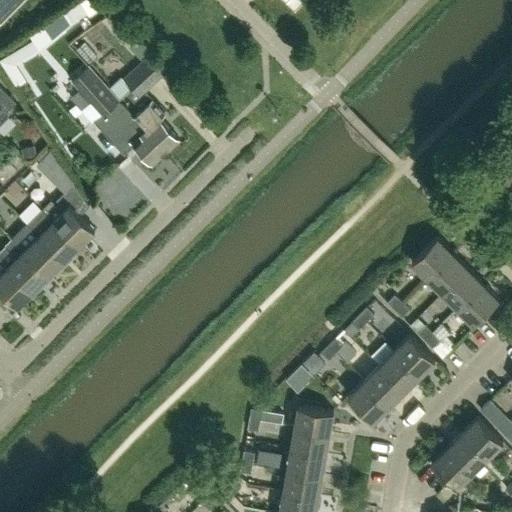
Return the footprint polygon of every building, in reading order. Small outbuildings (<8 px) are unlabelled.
[(0,0),(0,18),(1,19),(20,0),(0,0)] [(304,0),(286,0),(295,9),(304,0)] [(165,112),(153,99),(146,91),(169,69),(153,52),(125,77),(133,86),(126,93),(141,109),(134,116),(167,150),(179,138),(160,117),(165,112)] [(119,100),(88,65),(73,79),(104,113),(119,100)] [(0,123),(9,115),(9,112),(8,111),(17,102),(0,85),(0,123)] [(167,150),(134,116),(119,100),(104,113),(95,121),(124,154),(135,143),(153,163),(167,150)] [(9,158),(1,166),(11,176),(19,168),(9,158)] [(11,176),(1,166),(0,166),(0,178),(4,183),(11,176)] [(74,183),(54,203),(51,200),(43,208),(54,219),(80,244),(95,229),(81,214),(90,205),(74,183)] [(54,219),(43,208),(28,223),(67,263),(70,260),(70,255),(69,255),(80,244),(54,219)] [(67,263),(28,223),(12,238),(49,275),(59,265),(60,266),(65,265),(67,263)] [(427,277),(453,251),(437,235),(412,261),(427,277)] [(49,275),(12,238),(0,250),(0,256),(37,293),(40,291),(40,286),(39,285),(49,275)] [(443,292),(468,266),(453,251),(427,277),(443,292)] [(34,296),(37,293),(0,256),(0,304),(1,306),(10,297),(18,306),(29,295),(29,296),(34,296)] [(458,307),(483,282),(468,266),(443,292),(458,307)] [(499,298),(483,282),(458,307),(474,323),(499,298)] [(387,302),(395,309),(402,301),(395,294),(387,302)] [(410,309),(402,301),(395,309),(402,317),(410,309)] [(367,306),(359,313),(367,321),(374,313),(367,306)] [(359,328),(367,321),(359,313),(352,321),(359,328)] [(418,332),(425,340),(433,332),(425,324),(418,332)] [(440,339),(433,332),(425,340),(433,347),(440,339)] [(410,333),(395,349),(420,374),(436,358),(410,333)] [(336,336),(329,344),(336,351),(344,344),(336,336)] [(443,342),(440,339),(433,347),(443,357),(452,348),(445,340),(443,342)] [(329,359),(336,351),(329,344),(321,351),(329,359)] [(420,374),(395,349),(379,364),(405,389),(420,374)] [(405,389),(379,364),(364,379),(389,405),(405,389)] [(389,405),(364,379),(348,395),(374,420),(389,405)] [(481,409),(501,429),(510,420),(490,400),(481,409)] [(299,404),(295,426),(330,432),(334,410),(299,404)] [(252,407),(250,418),(260,420),(262,409),(252,407)] [(478,415),(463,431),(488,456),(503,441),(478,415)] [(258,430),(260,420),(250,418),(248,428),(258,430)] [(511,422),(510,420),(501,429),(511,440),(511,422)] [(327,453),(330,432),(295,426),(291,447),(327,453)] [(488,456),(463,431),(447,446),(472,471),(488,456)] [(472,471),(447,446),(432,462),(457,487),(472,471)] [(323,474),(327,453),(291,447),(287,468),(323,474)] [(244,450),(242,460),(253,462),(255,452),(244,450)] [(251,473),(253,462),(242,460),(240,471),(251,473)] [(319,496),(323,474),(287,468),(284,490),(319,496)] [(233,479),(226,486),(233,494),(241,486),(233,479)] [(444,500),(454,490),(447,483),(436,493),(444,500)] [(202,501),(210,494),(202,486),(194,494),(202,501)] [(233,494),(226,486),(218,494),(226,501),(233,494)] [(286,511),(316,511),(319,496),(284,490),(280,511),(286,511)] [(217,501),(210,494),(202,501),(209,509),(217,501)]
